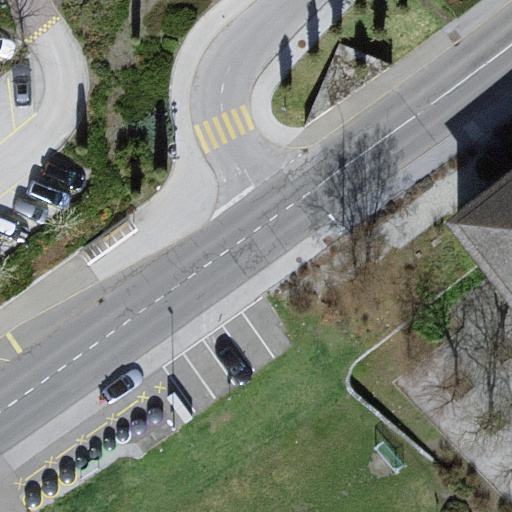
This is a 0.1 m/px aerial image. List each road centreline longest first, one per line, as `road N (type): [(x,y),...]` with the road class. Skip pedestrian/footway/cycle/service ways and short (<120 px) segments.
road 1 (residential): [(273,215),(0,411)]
road 2 (residential): [(511,43),(273,215)]
road 3 (residential): [(273,215),(219,106),(221,68),(236,38),(278,0)]
